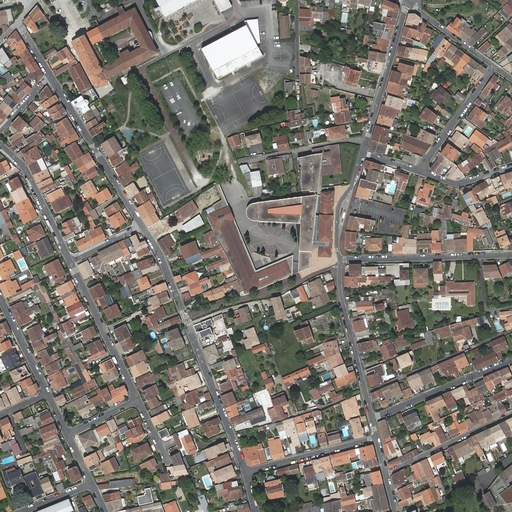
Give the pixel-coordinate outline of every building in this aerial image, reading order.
[(156,0),(166,17),(197,0),(156,0)] [(216,0),(224,11),(232,6),(229,0),(216,0)] [(388,9),(399,11),(400,9),(398,5),(386,0),(384,0),(382,8),(383,8),(388,9)] [(510,15),(511,13),(511,0),(510,0),(506,4),(503,8),(508,14),(510,15)] [(44,15),(38,6),(30,15),(30,16),(35,23),(40,17),(41,18),(44,15)] [(121,71),(158,52),(135,8),(126,14),(122,7),(117,9),(121,16),(99,27),(104,39),(131,25),(142,47),(130,53),(121,58),(116,61),(121,71)] [(312,17),(315,18),(320,19),(320,21),(322,21),(322,19),(324,8),(313,7),(312,17)] [(324,8),(322,19),(333,21),(334,9),(328,9),(324,8)] [(10,9),(0,11),(0,25),(0,26),(7,24),(9,24),(8,20),(12,19),(10,9)] [(386,16),(397,18),(399,11),(388,9),(386,15),(385,14),(385,16),(386,16)] [(409,14),(405,26),(417,29),(418,26),(420,17),(416,14),(409,14)] [(35,23),(30,16),(25,22),(32,29),(35,33),(40,30),(35,23)] [(383,21),(383,22),(395,24),(397,18),(386,16),(385,21),(383,21)] [(300,28),(300,31),(312,31),(313,26),(312,26),(312,17),(306,17),(299,17),(299,24),(300,25),(300,28)] [(447,27),(467,42),(477,32),(472,29),(471,30),(469,27),(470,25),(465,22),(465,20),(462,18),(461,19),(457,17),(452,24),(450,23),(447,27)] [(201,48),(218,79),(262,55),(257,44),(260,42),(257,19),(247,20),(247,24),(246,24),(201,48)] [(382,30),(393,32),(395,24),(383,22),(382,24),(384,24),(382,30)] [(405,26),(403,35),(411,39),(413,35),(421,39),(425,28),(426,24),(423,22),(421,27),(418,26),(417,29),(405,26)] [(511,38),(511,26),(510,24),(495,37),(504,46),(511,38)] [(108,78),(121,71),(116,61),(109,65),(97,43),(104,39),(99,27),(72,41),(96,87),(99,85),(102,86),(107,83),(108,79),(108,78)] [(467,42),(472,46),(486,31),(482,27),(477,32),(467,42)] [(421,39),(420,42),(425,45),(431,30),(425,28),(421,39)] [(379,37),(391,39),(393,32),(382,30),(380,36),(379,36),(379,37)] [(13,45),(22,40),(17,32),(17,31),(16,31),(8,40),(9,41),(12,44),(13,45)] [(403,35),(401,40),(412,44),(414,40),(411,39),(403,35)] [(437,39),(432,48),(435,50),(444,38),(445,37),(442,35),(438,40),(437,39)] [(376,44),(389,46),(391,39),(379,37),(377,37),(376,44)] [(444,38),(435,50),(434,52),(432,54),(436,57),(438,55),(442,58),(444,54),(452,44),(444,38)] [(511,38),(504,46),(497,52),(501,57),(511,47),(511,38)] [(20,54),(28,49),(22,40),(13,45),(14,47),(16,46),(18,50),(19,52),(18,53),(19,54),(20,54)] [(478,50),(482,53),(491,45),(487,41),(478,50)] [(389,46),(376,44),(373,44),(371,51),(387,54),(389,46)] [(459,49),(452,44),(444,54),(451,59),(459,49)] [(400,46),(396,55),(417,59),(424,60),(425,56),(427,56),(428,51),(419,49),(400,46)] [(78,63),(67,47),(58,53),(63,61),(67,58),(71,63),(54,73),(56,77),(67,70),(69,68),(78,63)] [(319,49),(312,47),(310,53),(318,55),(319,49)] [(55,48),(45,54),(48,58),(57,52),(55,48)] [(28,49),(20,54),(23,58),(18,60),(16,56),(15,57),(11,59),(15,66),(23,61),(24,60),(32,55),(28,49)] [(120,54),(121,58),(130,53),(128,49),(120,54)] [(456,66),(465,54),(459,49),(451,59),(450,62),(451,63),(452,61),(456,64),(455,65),(456,66)] [(371,51),(370,51),(369,60),(384,62),(387,54),(371,51)] [(432,54),(427,62),(426,64),(424,67),(422,70),(427,72),(431,64),(436,57),(432,54)] [(471,58),(465,54),(456,66),(454,69),(458,72),(454,77),(456,78),(459,74),(471,58)] [(9,71),(15,66),(11,59),(8,55),(2,61),(4,63),(9,71)] [(26,66),(27,68),(28,67),(36,62),(32,55),(24,60),(27,65),(26,66)] [(304,56),(300,55),(300,67),(301,67),(301,70),(312,70),(312,66),(311,66),(311,58),(304,56)] [(384,62),(369,60),(358,58),(357,61),(369,63),(368,68),(369,68),(368,70),(381,73),(384,62)] [(480,65),(471,58),(459,74),(462,76),(464,74),(466,71),(472,76),(480,65)] [(36,62),(28,67),(31,72),(30,73),(31,74),(40,69),(36,62)] [(393,67),(393,70),(406,74),(412,76),(414,68),(400,63),(398,68),(393,67)] [(90,86),(78,65),(70,69),(84,95),(89,91),(92,89),(90,86)] [(480,65),(472,76),(478,80),(486,69),(480,65)] [(347,81),(347,84),(356,87),(361,72),(349,68),(349,67),(345,66),(344,71),(348,73),(346,76),(349,77),(347,81)] [(35,78),(38,82),(44,76),(40,69),(31,74),(32,76),(33,75),(35,78)] [(312,70),(301,70),(301,74),(300,74),(300,83),(311,84),(311,74),(312,74),(312,70)] [(393,70),(389,81),(402,85),(406,74),(393,70)] [(23,79),(24,81),(28,85),(31,82),(29,80),(30,79),(31,81),(35,78),(33,75),(32,76),(31,74),(23,79)] [(121,78),(124,84),(130,82),(127,75),(121,78)] [(494,75),(482,92),(487,96),(490,91),(489,90),(499,78),(494,75)] [(21,87),(27,94),(32,88),(28,85),(24,81),(23,83),(24,84),(21,87)] [(389,81),(386,92),(401,96),(402,93),(400,93),(402,87),(405,88),(406,86),(402,85),(389,81)] [(15,92),(23,98),(27,94),(21,87),(18,90),(16,86),(18,85),(16,83),(12,88),(13,89),(15,92)] [(434,83),(432,86),(437,90),(450,99),(452,96),(441,86),(440,87),(434,83)] [(48,86),(39,95),(42,100),(39,102),(40,106),(42,104),(54,96),(48,86)] [(8,94),(18,104),(23,98),(15,92),(13,89),(10,92),(8,94)] [(431,96),(437,101),(441,104),(446,99),(448,101),(450,99),(437,90),(437,91),(435,90),(431,96)] [(466,97),(458,91),(455,96),(462,101),(466,97)] [(5,101),(13,109),(18,104),(8,94),(6,93),(2,98),(4,99),(5,101)] [(54,96),(42,104),(45,109),(52,105),(51,103),(53,102),(53,104),(59,100),(56,95),(54,96)] [(82,95),(72,102),(81,116),(83,114),(91,110),(90,107),(89,106),(88,105),(89,104),(90,102),(89,101),(88,100),(87,99),(85,100),(82,95)] [(388,95),(385,105),(397,108),(398,109),(398,106),(396,106),(397,101),(400,102),(400,99),(388,95)] [(499,105),(505,98),(502,95),(495,105),(498,107),(497,109),(503,113),(504,111),(504,110),(502,110),(501,110),(500,109),(500,108),(500,107),(499,105)] [(504,111),(510,115),(511,112),(511,101),(510,100),(510,99),(506,96),(505,98),(499,105),(500,107),(500,108),(500,109),(501,110),(502,110),(504,110),(504,111)] [(332,98),(333,104),(335,104),(336,103),(337,113),(350,111),(349,105),(347,106),(345,99),(340,100),(339,97),(332,98)] [(0,107),(2,108),(8,115),(13,109),(5,101),(0,107)] [(32,103),(28,107),(34,112),(37,109),(32,103)] [(48,111),(51,116),(53,115),(64,108),(61,104),(58,105),(58,104),(55,106),(56,107),(53,108),(52,107),(50,109),(48,111)] [(382,104),(379,114),(393,119),(394,119),(396,112),(397,108),(385,105),(382,104)] [(94,105),(90,107),(91,110),(83,114),(88,123),(100,116),(107,112),(105,109),(99,113),(94,105)] [(435,108),(445,116),(448,112),(437,105),(435,108)] [(476,106),(472,112),(483,120),(487,114),(476,106)] [(419,117),(432,124),(438,115),(426,107),(419,117)] [(0,117),(3,120),(8,115),(2,108),(0,110),(0,117)] [(64,114),(67,112),(64,108),(53,115),(56,120),(59,118),(58,117),(61,116),(61,117),(64,115),(64,114)] [(288,113),(289,122),(305,119),(304,113),(301,114),(295,115),(295,111),(288,113)] [(350,111),(337,113),(336,113),(338,125),(352,122),(350,111)] [(483,120),(472,112),(467,118),(482,128),(486,122),(483,120)] [(376,125),(390,129),(392,130),(393,127),(391,127),(393,119),(379,114),(376,125)] [(20,116),(12,125),(19,132),(21,131),(23,135),(31,126),(28,124),(26,122),(20,116)] [(88,123),(86,125),(90,131),(104,122),(100,116),(88,123)] [(38,132),(40,130),(46,124),(44,122),(40,118),(33,126),(38,132)] [(61,136),(73,129),(67,118),(56,125),(61,134),(60,135),(61,136)] [(287,122),(285,123),(286,129),(306,125),(305,119),(289,122),(287,122)] [(106,125),(104,122),(90,131),(94,137),(102,132),(100,129),(106,125)] [(12,125),(10,127),(15,135),(10,138),(14,146),(25,139),(24,137),(23,135),(21,131),(19,132),(12,125)] [(344,125),(325,129),(325,131),(326,131),(326,133),(326,134),(326,135),(327,136),(328,140),(347,137),(344,125)] [(372,140),(387,144),(388,143),(386,142),(388,136),(390,129),(376,125),(372,140)] [(25,139),(26,140),(27,139),(34,135),(36,134),(36,131),(33,129),(24,137),(25,139)] [(76,133),(73,129),(61,136),(59,137),(62,141),(76,133)] [(418,138),(431,143),(435,135),(422,129),(418,138)] [(490,140),(476,130),(469,139),(470,140),(471,141),(475,144),(481,148),(487,141),(489,142),(490,140)] [(40,143),(47,138),(46,136),(44,134),(43,134),(41,131),(38,133),(36,134),(34,135),(27,139),(29,142),(34,139),(36,142),(39,141),(40,143)] [(450,137),(446,141),(449,144),(461,152),(470,140),(469,139),(461,133),(457,131),(452,138),(450,137)] [(410,152),(423,156),(433,144),(431,143),(418,138),(403,133),(399,148),(401,149),(410,152)] [(501,133),(488,143),(490,146),(495,143),(506,137),(501,133)] [(47,138),(50,143),(54,140),(51,136),(50,137),(48,134),(46,136),(47,138)] [(259,134),(245,137),(247,146),(262,142),(259,134)] [(228,138),(232,148),(233,148),(233,147),(240,145),(238,135),(228,138)] [(289,148),(286,135),(274,137),(274,140),(277,140),(279,150),(289,148)] [(109,140),(102,144),(106,151),(119,143),(115,136),(109,140)] [(511,144),(511,143),(507,136),(506,137),(495,143),(500,151),(511,144)] [(55,152),(57,155),(61,152),(54,140),(50,143),(55,152)] [(369,150),(382,154),(382,153),(385,153),(387,144),(372,140),(369,150)] [(77,160),(84,156),(76,143),(66,149),(74,162),(77,160)] [(106,151),(110,157),(119,151),(121,150),(123,149),(119,143),(106,151)] [(500,151),(495,143),(490,146),(484,150),(482,151),(483,152),(485,155),(488,153),(491,157),(487,159),(493,168),(496,167),(493,160),(502,155),(500,151)] [(310,190),(318,188),(320,174),(340,171),(338,153),(340,153),(339,144),(331,146),(331,151),(323,153),(321,148),(312,150),(313,154),(313,159),(305,161),(304,156),(298,157),(299,170),(302,170),(302,178),(300,178),(302,190),(302,191),(310,190)] [(401,151),(402,149),(399,148),(394,146),(387,144),(385,153),(387,154),(389,147),(393,148),(401,151)] [(449,144),(442,154),(453,162),(461,152),(449,144)] [(479,153),(482,149),(474,144),(471,148),(479,153)] [(27,161),(29,164),(42,158),(36,146),(33,148),(27,152),(24,154),(26,158),(27,157),(28,160),(27,161)] [(124,155),(123,153),(121,150),(119,151),(120,152),(110,158),(115,166),(123,161),(121,157),(124,155)] [(431,169),(438,174),(445,166),(446,167),(448,164),(452,167),(444,177),(455,181),(462,172),(458,167),(457,165),(453,162),(442,154),(439,151),(436,155),(439,157),(431,169)] [(405,154),(403,160),(417,165),(423,156),(410,152),(409,155),(405,154)] [(483,161),(489,169),(493,168),(487,159),(485,155),(483,152),(479,155),(478,154),(471,159),(475,166),(480,163),(483,161)] [(84,156),(77,160),(84,173),(96,165),(89,153),(84,156)] [(320,174),(318,188),(322,188),(322,187),(323,175),(342,173),(340,153),(338,153),(340,171),(320,174)] [(281,155),(271,158),(272,163),(268,163),(267,163),(270,174),(278,173),(284,172),(281,155)] [(48,168),(43,158),(42,158),(29,164),(34,175),(45,169),(48,168)] [(462,172),(463,174),(475,166),(471,159),(470,158),(469,158),(469,159),(469,160),(458,167),(462,172)] [(366,160),(364,167),(369,169),(384,174),(385,171),(383,170),(385,166),(366,160)] [(6,161),(0,163),(0,175),(11,170),(6,161)] [(483,161),(480,163),(485,171),(489,169),(483,161)] [(129,171),(139,165),(137,163),(129,169),(125,163),(116,169),(120,176),(129,171)] [(250,172),(246,165),(240,166),(243,173),(250,172)] [(94,167),(83,174),(87,181),(98,174),(94,167)] [(34,175),(38,184),(39,184),(48,179),(50,178),(45,169),(34,175)] [(384,174),(369,169),(366,180),(378,184),(381,184),(384,174)] [(134,180),(130,173),(129,171),(120,176),(119,177),(124,186),(134,180)] [(250,172),(243,173),(255,197),(264,196),(263,193),(259,171),(250,172)] [(504,173),(499,175),(499,176),(504,188),(508,186),(508,185),(511,183),(511,171),(511,172),(511,171),(507,172),(508,173),(505,174),(504,173)] [(397,188),(400,189),(404,190),(408,175),(396,172),(394,176),(400,178),(399,181),(397,188)] [(144,176),(137,180),(142,187),(143,186),(148,183),(144,176)] [(14,191),(22,187),(18,178),(9,183),(12,188),(14,191)] [(366,180),(361,178),(358,186),(371,190),(376,191),(378,184),(366,180)] [(48,179),(39,184),(41,188),(50,184),(48,179)] [(50,184),(41,188),(43,192),(56,186),(57,188),(61,186),(58,180),(50,184)] [(82,185),(90,197),(97,192),(90,180),(82,185)] [(229,205),(218,181),(213,183),(214,185),(223,200),(226,207),(229,205)] [(429,203),(434,186),(426,184),(424,190),(423,192),(420,191),(417,199),(429,203)] [(88,198),(90,197),(82,185),(81,186),(88,198)] [(223,200),(214,185),(200,195),(203,201),(208,198),(213,206),(223,200)] [(142,187),(134,192),(141,204),(149,199),(149,200),(150,200),(155,197),(153,193),(147,197),(144,192),(146,191),(143,186),(142,187)] [(362,198),(368,199),(369,196),(367,196),(368,191),(370,192),(371,190),(358,186),(356,196),(362,198)] [(11,193),(14,199),(16,204),(18,202),(28,198),(22,187),(14,191),(11,193)] [(48,195),(51,203),(65,196),(66,196),(65,194),(64,194),(62,188),(57,191),(48,195)] [(97,193),(91,196),(92,198),(95,197),(96,197),(100,203),(112,196),(107,188),(97,194),(97,193)] [(473,190),(463,196),(469,206),(473,204),(474,204),(473,202),(472,203),(469,203),(469,202),(473,200),(475,203),(476,203),(480,201),(475,194),(473,190)] [(318,194),(257,202),(257,220),(300,222),(299,250),(312,252),(313,245),(316,245),(319,245),(319,251),(327,254),(327,257),(331,257),(334,191),(322,192),(318,192),(318,194)] [(65,196),(51,203),(56,213),(70,206),(65,196)] [(16,204),(20,213),(32,207),(28,198),(18,202),(16,204)] [(193,199),(178,209),(183,217),(187,214),(188,215),(199,209),(193,199)] [(137,208),(144,218),(156,211),(150,200),(149,200),(148,201),(137,208)] [(226,207),(223,200),(213,206),(204,211),(206,215),(215,210),(226,207)] [(511,201),(500,206),(504,215),(511,212),(511,201)] [(84,203),(86,207),(89,212),(92,210),(87,202),(84,203)] [(117,202),(105,210),(107,212),(102,214),(106,220),(109,218),(110,217),(109,216),(121,209),(117,202)] [(257,220),(257,202),(252,203),(250,204),(247,207),(246,211),(247,214),(249,217),(251,219),(253,220),(257,220)] [(410,204),(408,210),(419,213),(420,213),(420,210),(414,209),(415,205),(410,204)] [(439,208),(433,207),(430,216),(436,217),(440,218),(445,219),(445,217),(449,218),(450,213),(451,208),(452,206),(444,204),(443,209),(439,208)] [(473,204),(469,206),(475,218),(476,217),(481,225),(489,220),(481,207),(480,208),(477,210),(473,204)] [(211,226),(212,227),(231,218),(234,217),(229,205),(226,207),(215,210),(206,215),(211,226)] [(20,213),(20,214),(21,216),(22,216),(25,223),(38,217),(32,207),(20,213)] [(83,208),(81,209),(82,211),(84,210),(91,223),(94,221),(93,220),(89,212),(86,207),(83,208)] [(6,220),(10,218),(5,209),(1,211),(6,220)] [(92,210),(89,212),(93,220),(98,217),(94,209),(92,210)] [(161,219),(156,211),(144,218),(149,227),(161,219)] [(110,217),(109,218),(115,228),(126,223),(119,212),(110,217)] [(463,224),(471,227),(472,225),(469,224),(470,219),(467,218),(468,213),(463,212),(462,216),(454,214),(452,219),(451,220),(463,224)] [(18,214),(11,217),(13,222),(20,219),(18,214)] [(357,232),(360,233),(360,231),(358,230),(360,223),(364,224),(363,228),(368,229),(370,219),(357,217),(350,215),(346,230),(346,231),(357,232)] [(67,233),(76,229),(76,228),(80,226),(79,225),(80,224),(77,217),(63,224),(67,233)] [(293,257),(293,255),(256,270),(234,217),(231,218),(255,274),(293,257)] [(231,218),(212,227),(213,230),(220,244),(221,245),(227,256),(230,263),(232,267),(233,270),(236,276),(237,279),(242,291),(244,295),(292,275),(293,257),(255,274),(231,218)] [(300,222),(257,220),(257,222),(295,224),(299,250),(300,222)] [(7,222),(0,225),(0,227),(4,236),(11,232),(11,231),(8,226),(7,222)] [(34,240),(45,235),(40,224),(29,230),(27,231),(29,236),(31,235),(34,240)] [(94,243),(95,244),(106,238),(101,227),(95,230),(93,227),(88,230),(94,243)] [(476,236),(480,236),(480,235),(485,235),(483,230),(482,230),(478,229),(474,227),(473,229),(468,228),(467,233),(471,235),(471,237),(475,238),(476,236)] [(489,245),(493,244),(487,228),(483,230),(485,235),(486,237),(489,245)] [(499,244),(501,247),(510,244),(504,229),(497,232),(496,229),(494,230),(497,239),(499,244)] [(77,242),(81,251),(91,245),(91,244),(94,243),(88,230),(84,231),(87,237),(77,242)] [(220,244),(213,230),(205,234),(211,248),(220,244)] [(438,230),(432,231),(432,234),(432,241),(432,252),(441,252),(441,243),(436,243),(436,238),(439,238),(439,234),(438,234),(438,230)] [(346,231),(345,249),(356,249),(357,232),(346,231)] [(64,237),(65,241),(75,236),(74,232),(64,237)] [(417,237),(416,253),(420,253),(419,247),(428,247),(429,247),(429,241),(432,241),(431,233),(417,233),(418,234),(417,237)] [(460,234),(454,234),(454,240),(455,249),(463,248),(463,252),(467,251),(467,239),(460,239),(460,234)] [(16,235),(13,236),(18,247),(21,246),(16,235)] [(158,242),(166,256),(172,252),(169,247),(174,244),(170,237),(171,236),(170,235),(158,242)] [(378,242),(378,238),(370,238),(370,236),(366,235),(367,249),(381,249),(381,242),(378,242)] [(392,245),(393,254),(403,253),(403,247),(405,243),(408,243),(408,239),(403,238),(402,238),(397,237),(397,242),(393,242),(392,245)] [(403,247),(403,253),(416,253),(417,237),(408,237),(408,239),(408,243),(405,243),(403,247)] [(37,242),(37,243),(38,246),(40,245),(43,249),(39,251),(42,258),(54,252),(47,238),(37,242)] [(445,252),(455,252),(455,249),(454,240),(448,240),(448,239),(446,239),(445,239),(445,252)] [(123,240),(118,243),(124,256),(129,254),(123,240)] [(36,241),(27,246),(28,250),(30,253),(33,251),(31,247),(36,245),(36,244),(37,243),(37,242),(36,241)] [(148,245),(146,241),(131,247),(133,252),(147,246),(148,245)] [(181,247),(185,259),(199,253),(194,241),(181,247)] [(118,243),(108,247),(114,260),(121,256),(126,265),(128,264),(124,256),(118,243)] [(224,257),(227,256),(221,245),(199,253),(185,259),(187,263),(202,257),(202,258),(219,252),(222,258),(224,257)] [(147,246),(133,252),(132,252),(133,254),(135,253),(136,257),(139,257),(149,252),(147,246)] [(108,247),(98,253),(102,263),(103,264),(114,260),(108,247)] [(18,260),(23,257),(21,253),(19,249),(15,252),(18,260)] [(299,250),(299,272),(310,267),(312,252),(299,250)] [(103,264),(102,263),(98,256),(91,259),(96,268),(102,265),(103,264)] [(209,270),(227,263),(227,264),(230,263),(227,256),(224,257),(225,258),(207,265),(209,270)] [(153,261),(152,257),(138,262),(141,270),(155,265),(154,261),(153,261)] [(13,271),(15,270),(10,259),(0,264),(0,273),(4,282),(10,278),(8,273),(13,271)] [(50,277),(64,270),(58,259),(45,266),(50,277)] [(88,261),(77,266),(84,280),(90,277),(89,276),(94,273),(88,261)] [(434,262),(433,262),(434,280),(442,279),(441,262),(434,262)] [(403,270),(400,270),(400,279),(394,279),(394,285),(410,284),(409,279),(408,270),(409,270),(409,263),(403,263),(403,270)] [(511,275),(511,268),(509,263),(499,266),(503,276),(505,275),(508,278),(511,275)] [(349,264),(348,264),(348,276),(366,276),(368,276),(378,276),(378,272),(378,266),(365,266),(365,267),(365,271),(360,271),(360,267),(360,264),(349,264)] [(496,265),(482,265),(484,277),(501,276),(496,266),(496,265)] [(428,284),(427,269),(415,269),(415,282),(424,282),(424,284),(428,284)] [(66,274),(64,270),(50,277),(51,279),(53,278),(56,283),(59,282),(60,283),(64,281),(65,279),(64,275),(66,274)] [(138,279),(142,277),(140,274),(139,274),(138,270),(134,272),(132,272),(135,280),(135,281),(138,279)] [(132,271),(122,276),(118,277),(121,287),(135,280),(132,272),(132,271)] [(187,278),(189,284),(203,279),(203,277),(199,279),(196,271),(181,276),(182,279),(183,280),(187,278)] [(150,286),(146,276),(138,280),(142,290),(150,286)] [(366,276),(348,276),(345,276),(345,285),(359,286),(359,283),(366,283),(366,276)] [(203,279),(189,284),(193,294),(203,290),(208,288),(205,282),(208,282),(207,281),(209,280),(207,277),(203,279)] [(12,283),(10,278),(4,282),(0,283),(0,286),(6,298),(17,292),(15,290),(19,288),(16,281),(12,283)] [(312,299),(326,292),(324,288),(320,278),(308,283),(309,285),(307,285),(309,290),(312,289),(313,292),(311,293),(312,295),(311,295),(312,299)] [(236,294),(242,291),(237,279),(235,280),(228,283),(229,286),(232,285),(234,287),(233,288),(236,294)] [(21,286),(22,290),(29,286),(35,284),(33,280),(21,286)] [(46,292),(40,281),(37,283),(40,289),(43,294),(46,293),(46,292)] [(63,296),(75,290),(71,281),(57,287),(59,291),(60,290),(63,296)] [(445,285),(446,295),(446,296),(467,295),(468,305),(474,305),(473,282),(453,283),(453,281),(445,281),(445,285)] [(168,289),(165,282),(156,286),(156,287),(157,287),(159,291),(158,291),(158,293),(168,289)] [(40,289),(37,283),(36,283),(35,284),(29,286),(29,287),(12,295),(14,299),(32,291),(31,289),(33,288),(35,292),(36,291),(40,289)] [(89,289),(94,300),(99,298),(106,295),(103,291),(105,290),(102,283),(89,289)] [(211,300),(225,295),(223,292),(226,291),(224,285),(221,286),(221,287),(207,292),(210,299),(211,300)] [(302,285),(296,288),(301,300),(307,298),(302,285)] [(119,288),(124,300),(128,298),(124,286),(119,288)] [(43,294),(40,289),(36,291),(38,296),(40,295),(44,302),(46,301),(43,294)] [(65,298),(75,293),(77,293),(75,290),(63,296),(61,296),(63,299),(65,298)] [(169,300),(166,291),(151,297),(154,303),(157,302),(158,305),(169,300)] [(331,301),(327,292),(326,292),(312,299),(310,300),(311,302),(314,300),(317,307),(331,301)] [(66,308),(79,301),(75,293),(65,298),(66,301),(65,302),(66,303),(65,304),(66,306),(65,307),(66,308)] [(99,298),(104,310),(115,304),(109,294),(107,295),(107,294),(106,295),(99,298)] [(280,296),(271,298),(274,307),(275,310),(274,310),(275,313),(277,319),(291,314),(289,308),(284,310),(280,296)] [(365,313),(374,311),(372,301),(370,301),(370,302),(366,303),(366,300),(355,301),(355,304),(356,305),(356,310),(364,309),(365,313)] [(21,301),(10,307),(14,316),(26,310),(21,301)] [(67,309),(72,319),(76,317),(86,312),(81,302),(67,309)] [(115,304),(104,310),(109,320),(121,314),(116,304),(115,304)] [(40,311),(37,305),(26,310),(14,316),(19,326),(31,321),(29,316),(36,313),(40,311)] [(246,321),(246,319),(251,318),(247,306),(238,309),(240,315),(241,318),(233,320),(235,325),(241,323),(246,321)] [(166,316),(162,307),(156,309),(154,310),(155,312),(149,314),(152,322),(157,320),(166,316)] [(391,323),(387,309),(383,310),(386,325),(391,323)] [(396,321),(398,329),(412,325),(411,319),(408,319),(406,310),(396,312),(397,321),(396,321)] [(511,327),(511,311),(500,312),(501,319),(506,319),(508,323),(504,324),(506,330),(511,327)] [(76,317),(78,320),(88,316),(86,312),(76,317)] [(368,329),(365,314),(351,318),(355,332),(368,329)] [(180,321),(178,315),(169,319),(169,320),(154,326),(156,331),(180,321)] [(478,317),(462,321),(466,337),(467,340),(472,338),(469,325),(479,323),(478,317)] [(61,324),(59,325),(61,330),(65,338),(68,337),(68,335),(74,332),(75,332),(69,320),(61,324)] [(230,337),(227,330),(223,320),(215,323),(214,323),(216,328),(213,329),(215,334),(216,334),(218,333),(225,331),(227,335),(218,339),(219,342),(230,337)] [(303,328),(294,331),(299,342),(306,339),(308,343),(315,341),(307,320),(301,323),(303,328)] [(6,321),(0,323),(0,334),(1,336),(11,331),(6,321)] [(147,329),(153,326),(151,322),(151,321),(144,323),(147,329)] [(462,321),(449,325),(451,332),(453,331),(456,340),(466,337),(462,321)] [(204,330),(201,322),(193,325),(196,332),(204,330)] [(27,330),(33,343),(46,337),(40,325),(27,330)] [(116,334),(120,342),(132,336),(134,335),(129,325),(125,327),(125,326),(116,330),(118,333),(116,334)] [(449,325),(434,329),(434,331),(436,331),(437,333),(438,333),(440,338),(452,334),(451,332),(449,325)] [(81,337),(83,341),(97,335),(93,326),(76,335),(75,335),(77,339),(78,338),(81,337)] [(153,343),(154,342),(158,340),(156,336),(153,326),(147,329),(153,343)] [(177,327),(167,331),(171,341),(180,337),(179,333),(180,333),(177,327)] [(249,338),(244,340),(247,348),(250,347),(252,346),(252,345),(260,342),(254,327),(246,330),(249,338)] [(368,329),(355,332),(356,337),(360,336),(360,337),(370,334),(368,329)] [(65,338),(61,330),(57,332),(62,341),(66,339),(65,338)] [(430,330),(423,332),(425,337),(427,344),(430,343),(431,345),(434,343),(432,338),(432,334),(430,330)] [(33,343),(32,344),(36,351),(47,346),(45,341),(57,336),(56,332),(54,333),(51,335),(46,337),(33,343)] [(395,341),(405,340),(403,334),(388,339),(389,343),(392,342),(394,341),(395,341)] [(0,337),(0,350),(1,352),(13,347),(9,339),(8,340),(5,335),(0,337)] [(119,350),(120,354),(126,351),(132,349),(131,348),(133,348),(131,344),(133,343),(132,339),(133,338),(132,336),(120,342),(116,344),(119,350)] [(180,337),(171,341),(172,345),(174,350),(185,346),(182,336),(181,337),(180,337)] [(508,345),(504,336),(491,342),(493,347),(499,359),(502,358),(499,352),(498,353),(497,351),(497,349),(508,345)] [(68,337),(65,338),(66,339),(70,347),(70,348),(72,352),(74,351),(83,347),(82,343),(73,347),(69,337),(68,337)] [(378,341),(378,338),(357,343),(359,351),(377,347),(376,341),(378,341)] [(66,339),(62,341),(60,341),(64,350),(70,347),(66,339)] [(322,343),(324,350),(338,346),(336,339),(326,342),(322,343)] [(90,350),(102,345),(99,340),(88,346),(90,350)] [(154,342),(159,354),(163,352),(158,340),(154,342)] [(412,345),(414,349),(418,347),(425,344),(423,341),(412,345)] [(265,348),(267,354),(271,353),(266,342),(252,348),(254,353),(265,348)] [(383,345),(381,346),(386,358),(397,354),(392,342),(389,343),(383,345)] [(215,343),(203,349),(208,361),(220,357),(215,343)] [(92,355),(104,350),(102,345),(90,350),(92,355)] [(316,359),(308,363),(309,365),(317,362),(326,358),(340,352),(338,346),(324,350),(325,355),(316,359)] [(482,352),(480,353),(481,355),(486,365),(499,360),(499,359),(493,347),(490,348),(490,349),(492,353),(484,356),(482,352)] [(39,357),(35,359),(37,362),(41,361),(53,355),(50,348),(38,354),(39,357)] [(106,354),(104,350),(92,355),(89,357),(90,361),(106,354)] [(126,357),(131,367),(143,361),(147,360),(143,350),(126,357)] [(15,352),(2,358),(8,370),(21,364),(15,352)] [(323,362),(327,370),(334,367),(344,363),(340,352),(326,358),(327,360),(323,362)] [(412,361),(408,352),(398,356),(398,357),(400,362),(402,367),(406,365),(406,364),(412,361)] [(60,356),(58,353),(53,355),(41,361),(43,365),(54,360),(54,359),(60,356)] [(75,357),(73,353),(68,355),(69,357),(71,357),(73,362),(72,362),(73,364),(77,362),(75,357)] [(453,358),(459,371),(462,370),(460,367),(469,364),(464,353),(453,358)] [(486,365),(481,355),(476,357),(475,357),(476,359),(472,361),(476,370),(486,365)] [(99,366),(103,374),(116,368),(111,357),(100,362),(101,365),(99,366)] [(235,366),(239,365),(236,357),(224,362),(225,364),(227,370),(235,366)] [(56,363),(59,362),(63,360),(62,358),(45,366),(49,374),(61,368),(61,366),(59,367),(56,363)] [(442,362),(438,364),(447,375),(454,373),(456,378),(461,376),(459,371),(453,358),(442,362)] [(79,361),(77,362),(82,371),(88,368),(86,363),(82,365),(80,361),(79,361)] [(143,361),(131,367),(136,377),(148,371),(143,361)] [(346,369),(344,363),(334,367),(338,376),(338,377),(354,371),(352,366),(346,369)] [(171,367),(169,368),(171,372),(176,370),(176,372),(177,371),(179,378),(187,375),(182,364),(171,368),(171,367)] [(379,364),(366,369),(367,373),(376,369),(377,373),(368,376),(370,386),(381,383),(378,375),(382,374),(379,364)] [(15,382),(29,375),(25,365),(10,372),(15,382)] [(236,376),(243,373),(241,368),(236,369),(236,368),(235,366),(227,370),(231,378),(236,376)] [(418,373),(423,384),(424,385),(431,382),(432,384),(436,382),(430,367),(418,373)] [(508,367),(499,371),(502,381),(505,386),(506,389),(511,386),(511,378),(510,380),(508,376),(511,375),(508,367)] [(103,374),(101,375),(105,384),(108,383),(119,378),(119,377),(118,376),(119,375),(116,368),(103,374)] [(58,373),(60,372),(64,370),(64,369),(48,376),(55,391),(68,385),(65,380),(64,381),(62,376),(60,377),(58,373)] [(86,370),(82,372),(87,381),(91,379),(86,370)] [(300,370),(282,377),(284,382),(296,377),(296,378),(302,375),(300,370)] [(82,371),(78,372),(84,384),(86,383),(87,382),(87,381),(82,372),(82,371)] [(356,380),(354,371),(338,377),(334,379),(335,383),(337,387),(345,384),(356,380)] [(499,371),(489,375),(494,384),(502,381),(499,371)] [(149,373),(137,379),(138,382),(151,376),(149,373)] [(202,385),(197,373),(195,374),(190,376),(180,379),(183,385),(187,384),(189,390),(202,385)] [(243,381),(246,380),(243,373),(236,376),(239,382),(243,381)] [(418,373),(407,377),(412,389),(418,386),(419,387),(422,385),(421,384),(423,384),(418,373)] [(135,385),(137,388),(159,378),(157,374),(135,385)] [(489,375),(483,377),(484,379),(489,389),(495,387),(494,384),(489,375)] [(21,382),(20,381),(18,382),(19,385),(22,384),(24,389),(27,388),(31,395),(38,392),(39,388),(36,383),(33,384),(30,377),(21,382)] [(171,388),(172,387),(176,385),(174,382),(173,378),(171,379),(167,381),(169,384),(171,388)] [(274,386),(271,378),(268,379),(264,381),(267,388),(271,387),(274,386)] [(94,379),(87,382),(86,383),(72,390),(75,396),(78,395),(79,396),(90,390),(89,388),(97,384),(94,379)] [(180,395),(181,395),(184,394),(185,393),(183,388),(185,388),(183,385),(180,379),(177,381),(174,382),(176,385),(180,395)] [(481,393),(489,389),(484,379),(474,384),(479,394),(481,393)] [(232,391),(235,390),(234,388),(233,388),(230,381),(220,385),(221,389),(221,390),(223,394),(232,391)] [(327,381),(316,385),(320,393),(333,388),(331,383),(328,385),(327,381)] [(398,381),(389,385),(393,396),(394,397),(396,396),(395,393),(400,391),(401,394),(403,393),(402,392),(398,381)] [(124,385),(115,389),(111,391),(112,393),(111,394),(115,402),(124,398),(122,394),(128,392),(124,385)] [(155,388),(156,387),(157,387),(156,385),(143,391),(147,399),(159,393),(159,392),(157,393),(155,388)] [(389,385),(382,388),(382,389),(384,394),(388,403),(391,402),(389,398),(393,396),(389,385)] [(470,402),(471,405),(472,404),(478,402),(480,401),(481,400),(476,388),(469,392),(466,385),(462,386),(470,402)] [(106,386),(100,389),(103,395),(105,400),(105,401),(112,398),(109,392),(107,387),(106,386)] [(462,386),(451,391),(455,400),(463,396),(467,404),(470,402),(462,386)] [(511,386),(506,389),(503,390),(506,397),(511,394),(511,386)] [(9,395),(13,404),(25,398),(23,393),(19,394),(17,391),(16,391),(15,388),(7,391),(9,394),(9,395)] [(89,399),(87,395),(75,400),(77,404),(82,414),(90,411),(89,408),(102,401),(100,397),(103,395),(100,389),(99,388),(97,390),(99,395),(89,399)] [(384,394),(382,389),(371,393),(373,398),(384,394)] [(410,389),(402,392),(403,393),(404,396),(405,398),(413,395),(410,389)] [(183,405),(185,410),(192,407),(192,405),(196,403),(201,401),(197,394),(196,394),(194,390),(185,393),(184,394),(185,397),(188,403),(183,405)] [(221,395),(225,406),(238,401),(237,400),(236,400),(232,391),(223,394),(221,395)] [(343,391),(336,393),(339,399),(346,396),(343,391)] [(451,391),(442,395),(446,404),(455,400),(451,391)] [(498,393),(492,396),(496,403),(493,404),(488,407),(493,418),(506,412),(503,404),(501,405),(499,401),(505,398),(502,391),(498,393)] [(0,409),(10,405),(5,393),(2,395),(1,398),(0,398),(0,409)] [(331,396),(333,402),(339,399),(336,393),(331,396)] [(58,406),(67,402),(63,394),(54,398),(58,406)] [(278,416),(280,419),(287,417),(286,415),(284,416),(280,404),(282,403),(282,404),(287,403),(284,395),(276,398),(275,396),(271,397),(275,409),(278,416)] [(426,402),(427,404),(431,416),(434,422),(442,418),(437,409),(447,405),(446,404),(442,395),(426,402)] [(350,419),(360,417),(355,396),(345,400),(350,419)] [(148,401),(151,409),(162,403),(161,402),(159,403),(158,401),(154,403),(152,399),(148,401)] [(206,402),(198,406),(200,410),(213,404),(211,399),(206,402)] [(226,407),(230,417),(243,412),(240,404),(242,403),(241,401),(226,407)] [(162,405),(151,411),(154,416),(168,409),(167,408),(164,409),(162,405)] [(189,428),(200,424),(199,422),(197,423),(192,412),(195,411),(193,407),(192,407),(185,410),(182,411),(189,428)] [(249,418),(249,420),(251,425),(256,422),(266,420),(261,407),(230,419),(232,424),(249,418)] [(488,407),(483,409),(481,410),(487,421),(493,418),(488,407)] [(479,411),(475,413),(480,423),(480,424),(487,421),(481,410),(481,408),(479,409),(479,411)] [(155,425),(173,416),(169,409),(168,409),(154,416),(151,418),(155,425)] [(271,419),(278,416),(275,409),(269,411),(271,419)] [(37,423),(40,428),(54,422),(48,410),(39,414),(40,417),(42,421),(37,423)] [(16,413),(13,415),(16,423),(20,421),(18,419),(19,419),(23,417),(20,411),(16,413)] [(411,415),(403,418),(404,421),(408,430),(413,428),(415,422),(420,420),(416,411),(410,414),(411,415)] [(469,419),(465,421),(469,430),(480,424),(480,423),(475,413),(471,415),(472,415),(468,416),(469,419)] [(302,415),(294,417),(300,438),(304,437),(303,431),(306,430),(302,415)] [(366,420),(365,415),(360,417),(350,419),(349,419),(350,425),(351,425),(352,427),(351,428),(351,431),(353,431),(353,434),(352,434),(354,439),(365,436),(363,427),(361,427),(360,422),(366,420)] [(34,430),(40,428),(37,423),(36,419),(34,420),(32,416),(23,420),(25,424),(31,422),(34,430)] [(7,417),(0,421),(7,438),(10,437),(8,430),(8,429),(12,427),(7,417)] [(217,424),(221,422),(218,417),(201,424),(204,432),(206,432),(208,436),(220,431),(217,424)] [(293,417),(283,420),(285,429),(286,432),(292,430),(292,431),(291,432),(294,445),(298,444),(299,447),(301,446),(297,429),(296,429),(293,417)] [(232,424),(233,426),(249,420),(249,418),(232,424)] [(108,424),(107,424),(113,438),(114,437),(117,435),(125,431),(129,430),(127,426),(118,430),(116,427),(116,426),(117,426),(114,419),(107,422),(108,424)] [(138,425),(136,419),(129,422),(131,428),(138,425)] [(310,433),(317,431),(317,430),(314,419),(307,421),(310,433)] [(383,445),(396,439),(397,438),(396,436),(391,438),(385,419),(377,422),(383,445)] [(280,421),(276,422),(277,426),(279,431),(281,431),(285,429),(283,420),(280,421)] [(469,430),(465,421),(459,424),(457,420),(454,421),(454,422),(460,434),(469,430)] [(499,424),(504,434),(509,432),(510,434),(511,433),(511,432),(511,431),(506,420),(499,424)] [(31,431),(34,430),(31,422),(25,424),(25,425),(28,424),(31,431)] [(452,438),(460,434),(454,422),(451,424),(453,429),(449,430),(452,438)] [(43,438),(58,432),(54,424),(40,430),(43,438)] [(103,426),(95,429),(100,438),(107,435),(108,437),(111,444),(115,442),(113,438),(107,424),(103,426)] [(143,431),(140,424),(138,425),(131,428),(129,430),(125,431),(129,438),(143,431)] [(499,424),(490,428),(496,441),(496,442),(506,437),(504,434),(499,424)] [(324,425),(319,426),(320,430),(317,430),(317,431),(318,434),(321,447),(329,445),(325,433),(327,432),(324,425)] [(435,431),(441,443),(446,441),(450,439),(447,433),(444,435),(440,427),(435,430),(435,431)] [(158,432),(161,438),(170,434),(166,428),(158,432)] [(496,441),(490,428),(482,432),(487,443),(492,440),(494,442),(496,441)] [(79,437),(88,456),(90,454),(94,452),(93,449),(92,449),(90,446),(101,441),(100,438),(95,429),(79,437)] [(338,429),(327,432),(330,445),(342,442),(338,429)] [(145,435),(143,431),(129,438),(127,439),(129,443),(134,441),(135,442),(142,439),(141,437),(145,435)] [(434,441),(436,445),(441,443),(435,431),(431,434),(430,432),(420,436),(423,442),(428,440),(428,441),(431,442),(434,441)] [(482,448),(489,445),(487,443),(482,432),(475,435),(482,448)] [(173,435),(179,450),(182,448),(176,434),(173,435)] [(197,451),(190,434),(181,438),(187,453),(188,452),(189,454),(197,451)] [(482,448),(475,435),(470,438),(476,450),(482,463),(487,460),(482,448)] [(51,453),(63,448),(57,436),(51,439),(51,438),(44,441),(46,445),(40,447),(42,452),(46,450),(46,451),(48,450),(49,453),(50,453),(51,453)] [(281,438),(268,441),(273,459),(285,456),(282,445),(281,438)] [(470,438),(463,441),(468,451),(468,453),(469,454),(474,451),(476,450),(470,438)] [(400,450),(396,439),(383,445),(386,456),(400,450)] [(1,445),(4,452),(12,449),(11,446),(9,442),(9,441),(1,445)] [(224,441),(204,449),(209,461),(218,457),(217,454),(227,450),(224,441)] [(453,446),(459,461),(462,460),(460,456),(468,453),(468,451),(463,441),(453,446)] [(22,453),(18,443),(16,444),(11,446),(12,449),(15,456),(22,453)] [(137,461),(152,453),(147,443),(132,451),(137,461)] [(373,444),(357,448),(358,452),(357,453),(359,458),(362,457),(362,460),(363,459),(376,456),(373,444)] [(453,446),(448,448),(451,455),(452,454),(456,462),(459,461),(453,446)] [(247,447),(242,448),(248,464),(251,465),(261,463),(258,450),(257,448),(250,449),(250,448),(248,448),(247,447)] [(66,454),(63,448),(51,453),(58,471),(61,469),(66,467),(63,461),(59,463),(57,458),(66,454)] [(104,459),(100,449),(94,452),(90,454),(88,456),(84,457),(88,467),(94,464),(95,464),(104,459)] [(402,456),(388,463),(389,467),(390,467),(404,460),(407,459),(419,454),(417,449),(406,455),(402,456)] [(347,451),(331,455),(334,465),(342,463),(342,461),(349,459),(348,456),(347,451)] [(430,457),(434,465),(445,460),(441,451),(430,457)] [(189,474),(180,452),(170,457),(174,466),(170,467),(171,473),(173,473),(173,477),(189,474)] [(51,473),(55,482),(61,480),(50,453),(49,453),(46,455),(41,456),(43,462),(49,460),(54,472),(51,473)] [(217,468),(232,462),(228,453),(218,457),(206,462),(208,467),(216,464),(217,468)] [(503,454),(496,458),(499,463),(505,459),(504,457),(503,454)] [(31,455),(17,461),(19,465),(22,463),(33,459),(32,457),(31,455)] [(329,456),(320,458),(324,470),(324,473),(325,475),(329,474),(329,472),(333,471),(329,456)] [(364,463),(366,468),(378,465),(376,456),(363,459),(364,463)] [(107,474),(110,472),(119,468),(114,457),(105,462),(102,464),(107,474)] [(154,458),(142,464),(145,470),(147,469),(149,469),(158,465),(154,458)] [(320,458),(312,460),(313,466),(315,472),(318,471),(319,475),(324,473),(324,470),(320,458)] [(426,459),(419,462),(425,475),(427,479),(427,480),(434,476),(432,472),(426,459)] [(416,474),(411,475),(412,478),(411,479),(412,481),(420,477),(425,475),(419,462),(412,465),(416,474)] [(82,477),(75,463),(70,466),(69,465),(67,467),(72,477),(74,481),(78,480),(82,477)] [(231,464),(213,471),(218,482),(236,475),(231,464)] [(511,464),(499,474),(492,484),(495,488),(489,491),(484,494),(491,507),(496,504),(495,501),(502,497),(506,503),(511,501),(511,486),(509,487),(506,483),(511,478),(511,464)] [(8,488),(25,481),(23,477),(20,468),(19,465),(2,472),(8,488)] [(298,465),(289,467),(291,474),(300,472),(298,465)] [(315,472),(313,466),(303,468),(305,477),(302,477),(304,484),(307,483),(308,485),(315,483),(316,488),(319,487),(317,479),(315,472)] [(289,467),(278,470),(279,474),(288,472),(289,478),(292,478),(291,474),(289,467)] [(407,479),(404,469),(393,474),(391,477),(393,485),(394,489),(401,486),(401,483),(404,482),(403,480),(407,479)] [(364,473),(359,475),(360,479),(365,478),(367,487),(375,485),(374,483),(382,481),(379,470),(364,475),(364,473)] [(44,492),(43,490),(40,481),(36,472),(23,477),(25,481),(31,497),(44,492)] [(167,472),(150,477),(152,483),(161,482),(170,481),(167,472)] [(341,495),(341,497),(345,496),(342,483),(344,483),(348,482),(346,473),(344,474),(336,476),(341,495)] [(455,476),(453,477),(457,485),(458,485),(461,484),(462,488),(465,486),(470,484),(468,480),(466,481),(462,473),(455,476)] [(266,488),(267,494),(268,494),(269,499),(285,495),(284,490),(285,489),(283,483),(282,483),(281,477),(274,479),(274,475),(267,476),(268,481),(265,481),(266,487),(266,488)] [(428,482),(430,486),(442,482),(439,475),(432,478),(433,480),(432,480),(428,482)] [(53,488),(49,478),(40,481),(43,490),(47,489),(48,490),(53,488)] [(110,483),(97,485),(100,490),(122,487),(121,481),(121,480),(110,481),(110,483)] [(170,481),(161,482),(162,490),(172,489),(171,486),(170,481)] [(65,488),(62,482),(56,485),(59,491),(65,488)] [(217,485),(218,490),(222,489),(233,486),(232,482),(217,485)] [(367,487),(363,488),(366,500),(372,498),(386,495),(382,483),(367,487)] [(397,490),(402,500),(411,495),(410,492),(407,487),(409,486),(408,484),(397,490)] [(233,486),(222,489),(224,498),(229,497),(230,501),(244,497),(241,485),(238,485),(233,486)] [(432,502),(439,498),(438,496),(434,486),(424,491),(419,493),(422,499),(424,498),(425,497),(428,503),(432,502)] [(103,496),(105,502),(118,499),(121,498),(120,492),(103,496)] [(332,501),(341,499),(341,497),(341,495),(339,496),(338,493),(330,495),(331,497),(332,501)] [(341,499),(342,506),(356,502),(360,501),(358,493),(351,495),(348,496),(345,496),(341,497),(341,499)] [(95,504),(91,495),(83,499),(87,507),(95,504)] [(386,495),(372,498),(376,511),(380,510),(389,508),(386,495)] [(398,502),(399,506),(408,502),(413,499),(411,495),(402,500),(398,502)] [(69,499),(61,502),(64,511),(69,511),(74,510),(69,499)] [(105,502),(110,511),(113,511),(123,510),(122,508),(120,509),(118,499),(105,502)] [(322,499),(298,505),(299,509),(319,504),(323,503),(322,499)] [(342,511),(343,511),(342,506),(341,499),(332,501),(323,503),(319,504),(320,511),(342,511)] [(164,511),(161,501),(141,506),(142,511),(152,509),(152,511),(164,511)] [(64,511),(61,502),(53,505),(55,511),(64,511)] [(343,511),(356,510),(356,508),(356,505),(356,502),(342,506),(343,511)] [(179,511),(176,503),(169,506),(168,503),(167,503),(164,504),(166,511),(179,511)] [(248,503),(236,505),(237,508),(237,511),(249,511),(250,511),(248,503)]
